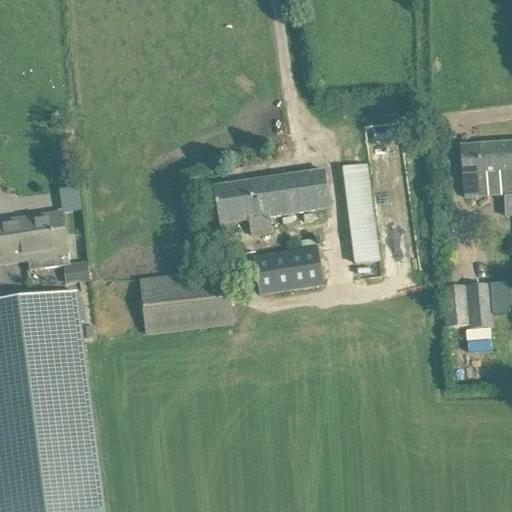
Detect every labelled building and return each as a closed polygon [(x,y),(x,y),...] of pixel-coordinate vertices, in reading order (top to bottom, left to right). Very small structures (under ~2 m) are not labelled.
[(465,199),(511,195),(511,143),(461,147),(465,199)] [(331,208),(329,192),(326,172),(215,188),(220,225),(248,221),(251,237),(271,234),(268,217),(331,208)] [(82,188),(63,189),(65,212),(84,211),(82,188)] [(71,266),(63,214),(0,223),(0,266),(29,262),(31,272),(71,266),(73,284),(90,281),(88,264),(71,266)] [(375,231),(349,234),(353,267),(379,264),(375,231)] [(215,236),(190,241),(192,259),(217,255),(215,236)] [(260,298),(323,288),(325,287),(318,240),(301,242),(302,250),(254,258),(260,298)] [(142,282),(147,336),(233,326),(226,273),(142,282)] [(490,285),(442,288),(445,329),(470,328),(470,331),(494,329),(493,315),(510,314),(508,283),(490,285)] [(0,511),(105,511),(77,293),(0,303),(0,511)] [(490,329),(470,332),(466,332),(467,342),(491,340),(490,329)]
